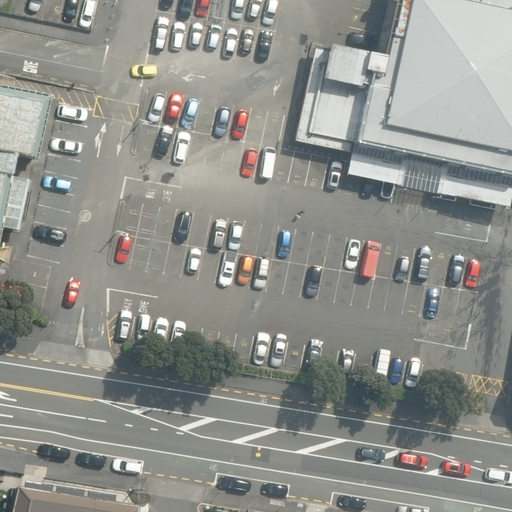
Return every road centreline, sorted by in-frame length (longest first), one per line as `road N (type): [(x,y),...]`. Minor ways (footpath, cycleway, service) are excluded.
road 1 (tertiary): [(191,429),(511,480)]
road 2 (tertiary): [(191,429),(0,394)]
